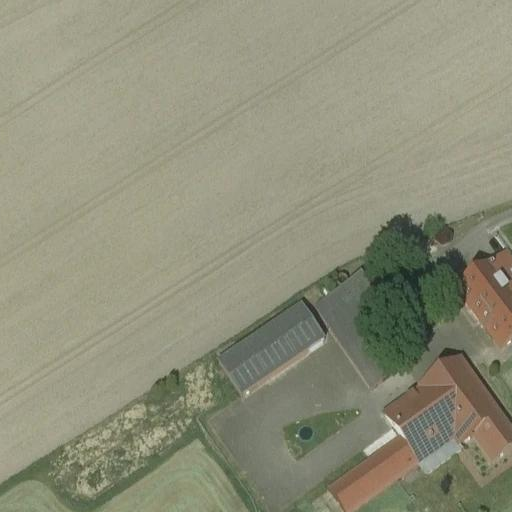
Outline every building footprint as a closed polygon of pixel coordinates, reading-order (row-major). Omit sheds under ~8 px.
[(511,262),(507,256),(457,293),(501,353),(511,344),(511,262)] [(382,334),(402,322),(376,275),(324,304),(373,391),(405,373),(382,334)] [(301,310),(219,367),(242,401),(325,344),(301,310)] [(511,452),(511,434),(461,363),(433,383),(457,417),(409,451),(420,467),(454,442),(459,449),(473,439),(492,466),(511,452)] [(397,442),(328,492),(341,511),(359,511),(417,470),(397,442)]
